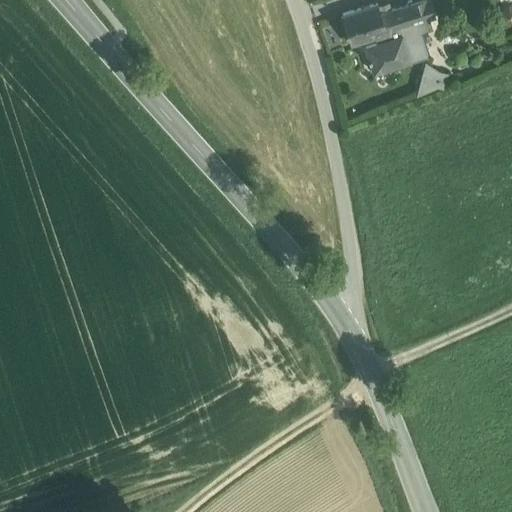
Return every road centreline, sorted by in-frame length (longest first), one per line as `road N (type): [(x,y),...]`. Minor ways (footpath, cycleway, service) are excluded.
road 1 (secondary): [(349,334),(235,188),(65,0)]
road 2 (unclassified): [(293,0),(342,203),(354,280),(349,334)]
road 3 (track): [(381,387),(161,511)]
road 4 (secondary): [(428,511),(381,387),(349,334)]
road 5 (track): [(372,369),(511,307)]
